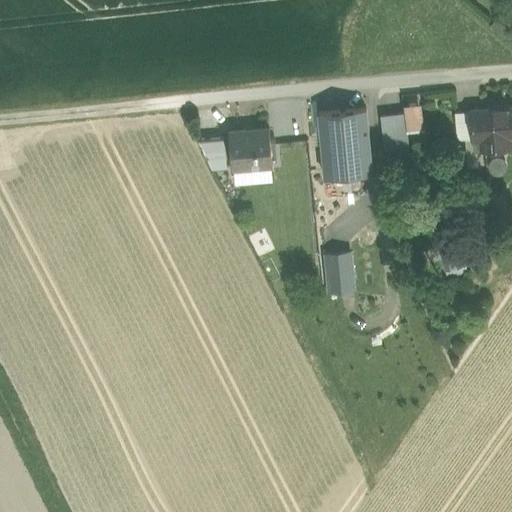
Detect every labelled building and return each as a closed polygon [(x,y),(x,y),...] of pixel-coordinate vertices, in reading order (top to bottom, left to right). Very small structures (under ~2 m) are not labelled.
[(510,146),(507,106),(471,110),(474,149),(477,148),(510,146)] [(366,108),(319,112),(325,175),(372,171),(366,108)] [(474,149),(471,110),(455,111),(457,139),(465,139),(467,167),(478,166),(477,148),(474,149)] [(405,112),(381,114),(385,150),(409,147),(405,112)] [(298,125),(288,126),(291,147),(301,145),(298,125)] [(270,127),(229,131),(233,166),(273,164),(270,127)] [(224,136),(198,138),(213,167),(227,166),(224,136)] [(468,238),(459,240),(466,264),(475,262),(468,238)] [(459,240),(439,246),(446,270),(466,264),(459,240)] [(350,252),(326,254),(330,290),(353,288),(350,252)]
